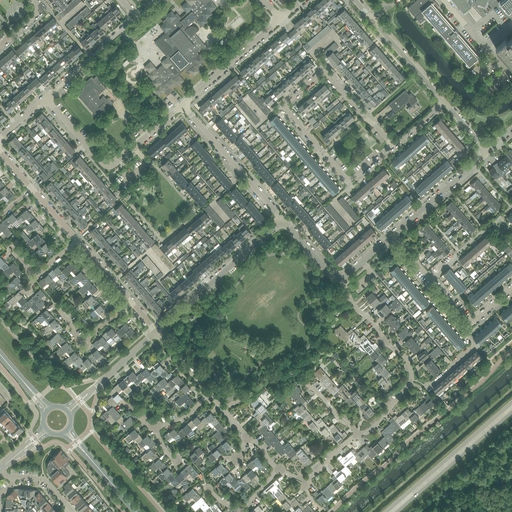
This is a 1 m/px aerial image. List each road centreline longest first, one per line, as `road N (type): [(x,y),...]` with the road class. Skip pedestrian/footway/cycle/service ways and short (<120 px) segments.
road 1 (residential): [(349,182),(282,106),(322,69),(393,146)]
road 2 (residential): [(357,433),(385,415),(412,373),(338,278)]
road 3 (residential): [(156,332),(284,219)]
road 4 (residential): [(357,433),(304,380),(285,372),(221,408)]
road 5 (secondary): [(511,403),(385,511)]
road 6 (residential): [(284,219),(182,106)]
road 7 (secondary): [(396,511),(511,412)]
road 8 (residential): [(182,106),(280,18)]
road 9 (residential): [(390,235),(487,152)]
road 10 (residential): [(44,99),(138,15)]
